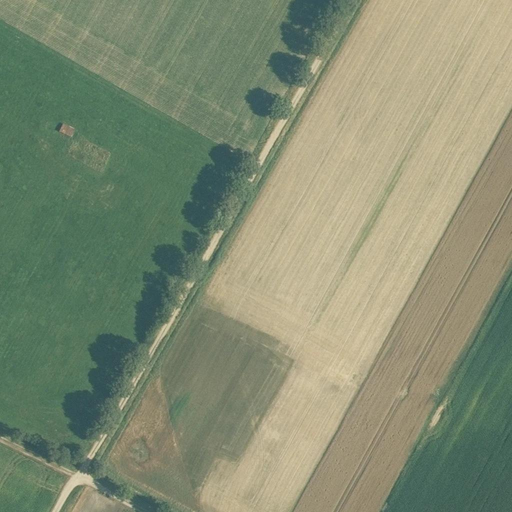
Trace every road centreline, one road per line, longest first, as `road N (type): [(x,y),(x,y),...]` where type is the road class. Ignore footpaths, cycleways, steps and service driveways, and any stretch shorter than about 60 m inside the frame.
road 1 (track): [(352,0),(59,511)]
road 2 (track): [(148,511),(0,436)]
